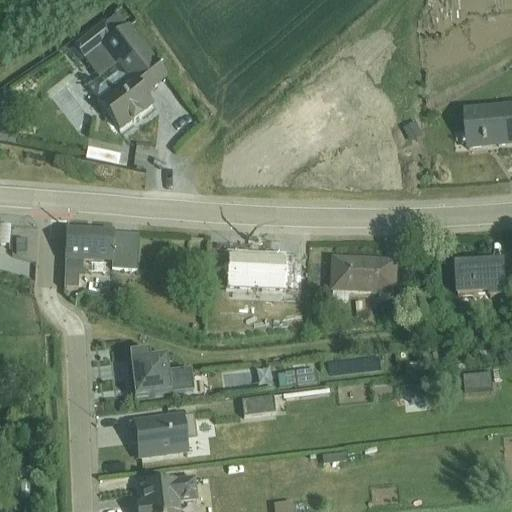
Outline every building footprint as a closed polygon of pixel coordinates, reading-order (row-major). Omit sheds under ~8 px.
[(117,17),(74,51),(99,83),(87,91),(100,110),(100,113),(104,118),(107,119),(119,134),(130,125),(132,124),(133,125),(140,119),(139,118),(153,108),(145,97),(167,81),(152,61),(153,60),(150,56),(147,52),(147,51),(130,28),(129,26),(126,28),(120,21),(117,17)] [(4,92),(0,107),(0,113),(13,116),(18,96),(4,92)] [(511,109),(466,114),(469,153),(511,149),(511,109)] [(0,116),(0,141),(15,145),(17,137),(8,134),(12,120),(0,116)] [(414,124),(403,129),(410,143),(421,137),(414,124)] [(0,247),(8,248),(10,229),(0,228),(0,247)] [(66,234),(64,293),(78,294),(78,283),(83,282),(83,266),(112,267),(112,259),(113,237),(66,234)] [(138,238),(113,237),(112,259),(136,260),(138,238)] [(229,258),(228,294),(284,296),(285,261),(284,261),(284,262),(231,260),(231,258),(229,258)] [(136,260),(112,259),(112,267),(112,273),(136,274),(136,260)] [(284,296),(283,301),(300,301),(301,262),(285,261),(284,296)] [(332,264),(331,298),(396,301),(397,267),(332,264)] [(505,266),(457,269),(459,301),(489,300),(491,310),(507,308),(507,306),(511,305),(511,275),(505,277),(505,266)] [(436,294),(418,294),(418,319),(437,318),(436,294)] [(128,351),(124,351),(129,387),(132,387),(134,402),(193,393),(191,371),(168,374),(166,360),(150,362),(149,355),(129,356),(128,351)] [(316,373),(276,378),(278,393),(318,387),(316,373)] [(492,376),(459,379),(461,401),(494,398),(492,376)] [(282,399),(273,400),(276,416),(284,415),(282,399)] [(273,400),(241,405),(244,421),(276,416),(273,400)] [(193,419),(128,427),(131,448),(137,447),(138,462),(188,456),(187,444),(196,443),(193,419)] [(37,449),(26,451),(31,472),(41,470),(37,449)] [(344,457),(321,459),(322,467),(345,465),(344,457)] [(136,511),(178,511),(178,507),(196,505),(194,482),(140,489),(142,507),(136,508),(136,511)]
